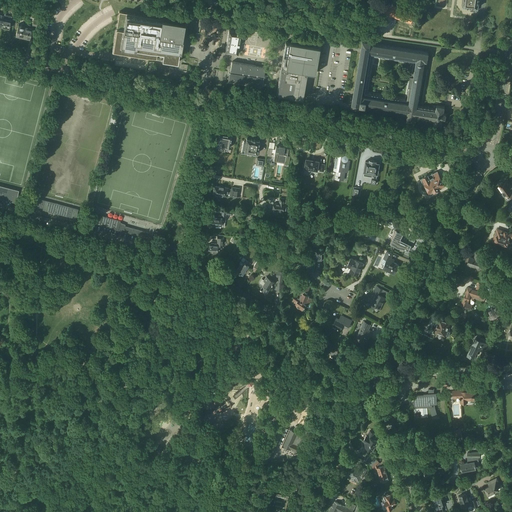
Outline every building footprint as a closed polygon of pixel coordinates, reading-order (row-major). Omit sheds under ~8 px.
[(462,2),(462,3),(463,4),(462,6),(464,6),(464,8),(468,8),(468,7),(471,7),(471,10),(477,11),(477,8),(478,8),(478,0),(463,0),(463,1),(462,2)] [(385,3),(381,13),(411,23),(415,13),(385,3)] [(181,52),(184,36),(183,36),(185,22),(138,14),(119,11),(114,44),(113,46),(113,51),(148,57),(178,62),(179,51),(181,52)] [(2,27),(9,29),(12,16),(5,15),(4,18),(2,27)] [(190,30),(199,31),(201,16),(191,15),(190,30)] [(22,27),(22,25),(18,24),(16,36),(23,37),(25,28),(22,27)] [(25,28),(23,37),(30,39),(33,28),(33,26),(32,26),(32,25),(26,24),(25,28)] [(241,32),(229,30),(225,52),(238,54),(239,43),(240,43),(242,43),(244,42),(245,40),(246,37),(245,35),(244,34),(242,32),(241,32)] [(361,50),(351,106),(360,107),(361,105),(366,106),(366,104),(408,111),(406,120),(415,122),(416,118),(434,121),(434,124),(442,125),(443,119),(446,119),(446,114),(444,113),(445,107),(437,105),(436,108),(418,105),(425,61),(427,62),(428,60),(429,60),(429,55),(428,55),(429,53),(411,50),(412,48),(408,48),(408,49),(371,43),(372,39),(363,38),(361,48),(361,50)] [(280,69),(276,94),(302,99),(304,88),(307,72),(312,73),(315,74),(315,69),(319,47),(285,41),(280,69)] [(265,67),(232,61),(230,69),(228,69),(227,71),(230,71),(229,80),(262,85),(263,80),(267,81),(268,75),(264,75),(265,67)] [(219,133),(216,146),(221,147),(220,151),(225,151),(225,147),(229,148),(231,136),(227,135),(223,134),(219,133)] [(244,141),(243,145),(245,146),(244,151),(257,153),(259,140),(246,138),(246,142),(244,141)] [(275,152),(273,159),(276,160),(276,161),(285,163),(286,155),(283,154),(285,146),(279,145),(279,146),(277,145),(276,145),(275,152)] [(345,171),(346,171),(348,171),(350,159),(347,158),(348,158),(348,157),(348,156),(348,155),(348,154),(347,154),(347,153),(346,153),(345,153),(344,153),(344,154),(343,154),(343,155),(342,155),(342,156),(342,154),(337,153),(334,169),(337,170),(336,176),(338,177),(339,177),(340,177),(344,178),(345,171)] [(305,167),(305,168),(309,169),(309,170),(313,171),(313,169),(318,170),(318,169),(320,169),(320,170),(324,171),(325,164),(321,164),(319,164),(319,160),(306,158),(306,163),(304,163),(303,167),(305,167)] [(365,161),(364,172),(373,173),(371,183),(376,184),(377,178),(376,178),(377,174),(378,174),(380,163),(376,162),(376,160),(369,159),(369,161),(365,161)] [(432,172),(421,178),(423,183),(425,183),(430,193),(444,186),(437,171),(433,173),(432,172)] [(507,181),(504,183),(503,182),(502,182),(502,181),(501,181),(500,181),(499,182),(499,183),(498,184),(499,184),(499,185),(504,192),(503,192),(502,193),(504,195),(505,195),(506,195),(505,197),(508,201),(511,198),(511,188),(511,187),(511,185),(510,183),(509,184),(507,181)] [(0,198),(16,202),(19,190),(0,185),(0,198)] [(214,185),(213,194),(217,195),(217,196),(223,197),(223,195),(227,196),(227,193),(231,194),(238,195),(238,197),(239,188),(232,187),(232,190),(228,189),(228,187),(214,185)] [(36,198),(33,207),(76,219),(78,209),(36,198)] [(285,211),(286,199),(279,199),(279,204),(273,204),(272,211),(278,211),(278,216),(282,216),(283,210),(285,211)] [(224,216),(225,213),(232,215),(233,211),(222,209),(221,212),(222,213),(222,216),(218,215),(218,217),(211,216),(211,220),(210,220),(209,223),(210,223),(210,224),(221,225),(221,227),(224,227),(225,221),(226,216),(224,216)] [(121,220),(101,215),(98,224),(152,240),(153,235),(149,234),(150,233),(125,226),(125,224),(120,223),(121,220)] [(386,224),(392,227),(394,222),(388,220),(388,219),(380,215),(377,221),(386,224)] [(414,229),(408,242),(412,244),(415,238),(417,239),(420,233),(414,229)] [(409,243),(401,239),(403,233),(395,230),(394,232),(395,232),(396,232),(390,243),(409,251),(411,246),(408,245),(409,243)] [(498,231),(495,241),(507,245),(509,237),(511,237),(511,233),(503,230),(502,232),(498,231)] [(208,247),(207,247),(207,250),(208,250),(208,252),(213,253),(213,254),(213,255),(216,255),(216,254),(217,252),(217,248),(221,249),(221,248),(223,248),(224,236),(217,235),(217,239),(218,239),(217,244),(211,243),(211,244),(209,244),(208,247)] [(385,259),(381,268),(394,273),(398,264),(392,262),(393,259),(390,258),(392,254),(385,251),(382,258),(385,259)] [(307,261),(307,273),(313,273),(315,264),(313,263),(313,260),(321,260),(321,261),(322,261),(322,252),(316,252),(316,254),(314,254),(314,255),(310,255),(311,254),(301,253),(300,253),(299,253),(298,254),(298,255),(298,256),(298,257),(298,258),(299,259),(300,260),(307,261)] [(467,263),(467,264),(475,266),(475,268),(478,269),(481,260),(480,260),(482,255),(475,253),(474,258),(469,256),(469,257),(468,257),(466,258),(465,261),(466,263),(467,263)] [(256,260),(257,260),(254,266),(257,268),(262,259),(258,256),(256,260)] [(240,264),(236,271),(242,275),(250,262),(243,257),(239,264),(240,264)] [(347,266),(351,268),(350,271),(358,275),(360,271),(359,271),(361,268),(363,263),(355,259),(355,260),(351,258),(347,266)] [(262,287),(261,287),(261,288),(262,289),(263,289),(267,292),(272,284),(273,284),(273,283),(274,281),(267,276),(264,280),(263,279),(260,283),(263,285),(262,287)] [(482,291),(483,288),(484,284),(478,282),(476,289),(482,291)] [(298,296),(293,294),(291,298),(297,301),(295,304),(303,310),(307,304),(306,304),(307,300),(310,301),(312,298),(309,296),(309,295),(307,294),(310,286),(303,283),(298,296)] [(375,292),(369,303),(371,304),(370,306),(374,308),(375,306),(379,308),(385,297),(379,295),(382,289),(375,286),(373,292),(375,292)] [(472,305),(468,303),(471,295),(484,299),(486,294),(471,289),(472,289),(468,287),(466,291),(461,306),(471,309),(472,305)] [(505,304),(507,301),(505,299),(507,297),(505,295),(501,295),(498,300),(505,304)] [(464,321),(467,314),(461,312),(458,319),(464,321)] [(337,317),(333,326),(340,329),(343,324),(348,327),(352,320),(341,315),(339,319),(337,317)] [(439,319),(435,332),(448,336),(450,332),(448,331),(449,329),(448,328),(449,322),(439,319)] [(355,338),(353,341),(358,344),(360,340),(362,341),(363,339),(367,341),(372,331),(368,329),(371,324),(364,321),(356,338),(355,338)] [(420,341),(427,343),(430,337),(424,334),(420,341)] [(475,338),(469,350),(467,355),(471,357),(472,355),(475,356),(478,349),(484,352),(488,344),(475,338)] [(414,395),(415,400),(415,405),(429,404),(429,408),(432,415),(437,413),(436,410),(435,406),(435,403),(436,403),(436,395),(434,395),(434,390),(429,389),(428,395),(424,396),(424,395),(414,395)] [(477,399),(477,390),(468,390),(463,391),(463,390),(452,390),(453,397),(461,397),(461,403),(467,402),(467,400),(477,399)] [(292,450),(306,456),(309,449),(315,434),(298,427),(298,428),(299,430),(298,433),(291,429),(283,446),(292,450)] [(365,440),(363,444),(365,445),(364,446),(370,449),(370,448),(373,449),(374,446),(375,446),(376,443),(377,440),(375,439),(376,437),(373,435),(374,433),(370,431),(367,435),(366,435),(364,439),(365,440)] [(480,452),(472,452),(468,452),(468,462),(461,464),(462,471),(467,470),(468,471),(472,470),(472,469),(476,468),(475,465),(477,465),(477,457),(480,457),(480,452)] [(370,463),(373,457),(366,454),(364,459),(370,463)] [(431,475),(432,476),(434,475),(435,474),(436,474),(434,470),(442,467),(439,459),(433,461),(435,466),(424,470),(425,473),(424,474),(425,476),(426,476),(426,477),(431,475)] [(380,463),(378,460),(371,465),(374,468),(374,469),(377,468),(381,478),(384,483),(389,479),(384,465),(378,467),(378,465),(380,463)] [(347,475),(352,478),(351,479),(358,483),(361,477),(362,478),(367,469),(364,468),(361,473),(352,469),(350,472),(349,471),(347,475)] [(500,485),(497,478),(487,482),(489,486),(485,488),(488,495),(492,493),(493,493),(494,494),(495,493),(496,492),(496,491),(499,489),(498,486),(500,485)] [(289,496),(290,490),(278,487),(277,493),(289,496)] [(385,500),(381,502),(384,511),(388,509),(393,508),(392,504),(397,502),(396,498),(395,498),(394,496),(393,496),(392,492),(383,495),(385,500)] [(430,494),(435,507),(436,507),(437,509),(441,511),(447,509),(445,503),(443,504),(439,493),(434,495),(434,493),(430,494)] [(460,502),(460,503),(461,503),(463,507),(470,505),(473,507),(474,507),(474,508),(478,506),(477,506),(481,504),(479,500),(476,501),(475,499),(472,500),(472,501),(469,502),(466,493),(459,495),(460,500),(460,501),(459,501),(460,502)] [(337,511),(338,511),(352,511),(354,509),(351,507),(352,504),(347,501),(345,504),(346,504),(345,507),(341,505),(335,501),(332,506),(331,506),(328,511),(337,511)]
